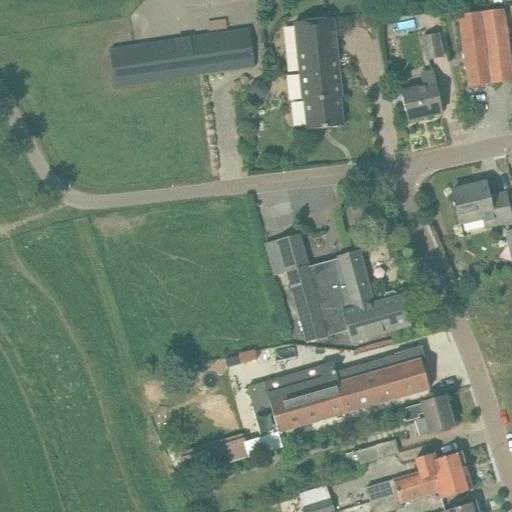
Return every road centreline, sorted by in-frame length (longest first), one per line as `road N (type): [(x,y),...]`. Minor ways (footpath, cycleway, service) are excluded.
road 1 (residential): [(393,169),(73,201),(55,189),(0,90)]
road 2 (residential): [(511,485),(474,365),(393,169)]
road 3 (residential): [(393,169),(511,143)]
